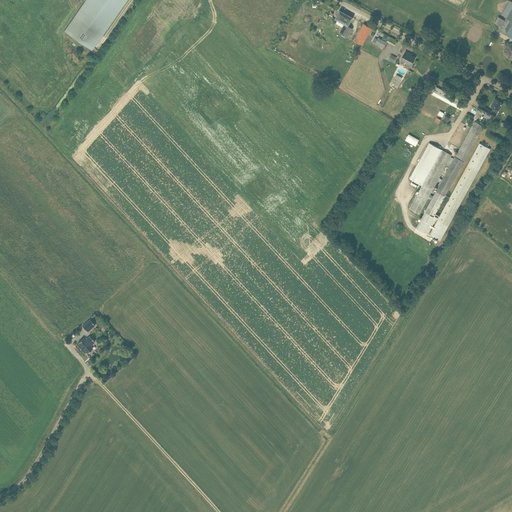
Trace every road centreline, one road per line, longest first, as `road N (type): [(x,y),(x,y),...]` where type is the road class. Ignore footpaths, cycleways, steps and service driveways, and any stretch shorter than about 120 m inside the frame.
road 1 (unclassified): [(511,92),(335,0)]
road 2 (track): [(218,511),(88,370)]
road 3 (unclassified): [(0,497),(29,474),(88,370)]
road 4 (track): [(0,268),(88,370)]
